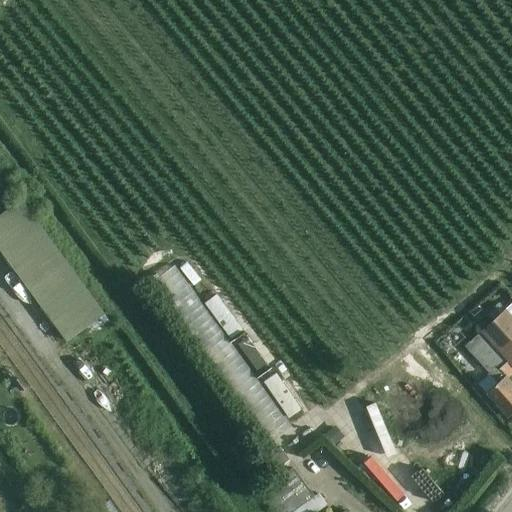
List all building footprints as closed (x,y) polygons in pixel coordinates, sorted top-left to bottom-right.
[(22,200),(0,216),(0,248),(67,342),(105,315),(22,200)] [(200,291),(207,305),(217,300),(209,286),(200,291)] [(222,302),(212,309),(226,330),(236,323),(222,302)] [(511,362),(511,313),(506,308),(465,344),(498,381),(486,391),(510,418),(511,415),(511,380),(500,366),(509,358),(511,362)] [(247,322),(233,332),(286,408),(300,398),(247,322)] [(346,436),(341,445),(359,454),(364,446),(346,436)] [(294,468),(261,492),(276,511),(291,511),(314,495),(294,468)]
